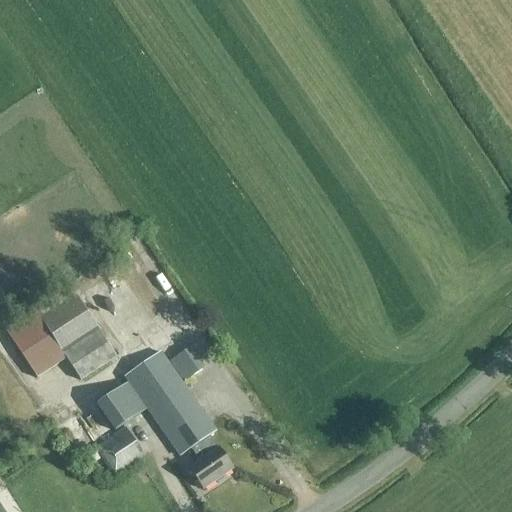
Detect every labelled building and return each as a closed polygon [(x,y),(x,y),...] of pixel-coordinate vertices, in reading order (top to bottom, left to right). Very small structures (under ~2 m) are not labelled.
[(35,379),(64,361),(78,381),(111,359),(71,300),(67,303),(60,292),(3,330),(35,379)] [(189,350),(178,357),(170,362),(184,383),(203,370),(189,350)] [(96,405),(115,432),(146,410),(179,457),(191,449),(199,461),(188,469),(202,491),(232,470),(218,449),(213,452),(204,440),(215,432),(160,353),(124,379),(128,384),(113,394),(96,405)] [(106,433),(93,413),(81,421),(93,441),(106,433)] [(145,460),(125,429),(94,449),(114,480),(145,460)] [(96,455),(91,458),(94,463),(99,460),(96,455)]
